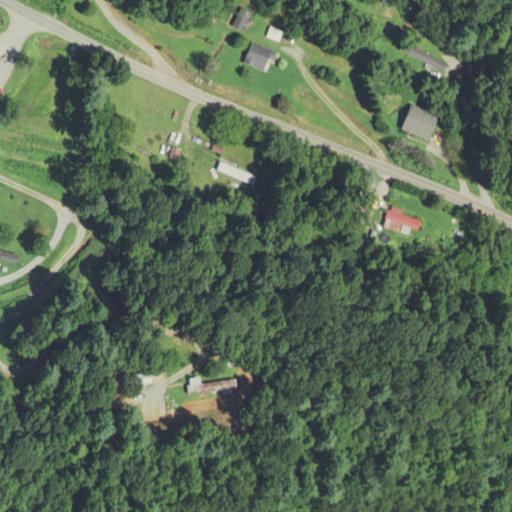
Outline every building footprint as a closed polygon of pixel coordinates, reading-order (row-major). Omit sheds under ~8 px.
[(247,33),(254,13),(242,9),(235,29),(247,33)] [(245,64),(267,74),(276,53),(254,43),(245,64)] [(444,70),(447,65),(406,46),(404,52),(444,70)] [(432,143),(442,118),(414,106),(404,131),(432,143)] [(258,177),(221,165),(219,174),(255,186),(258,177)] [(413,230),(421,232),(424,219),(391,211),(386,230),(411,237),(413,230)] [(16,256),(0,249),(0,260),(12,266),(16,256)] [(153,385),(152,375),(135,376),(136,387),(153,385)] [(189,396),(237,391),(236,381),(200,385),(199,379),(187,380),(189,396)]
